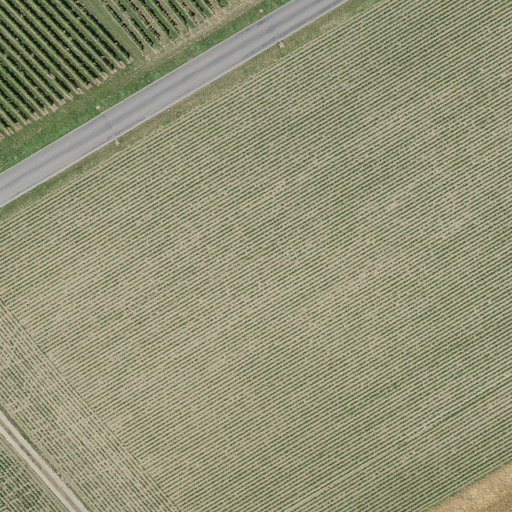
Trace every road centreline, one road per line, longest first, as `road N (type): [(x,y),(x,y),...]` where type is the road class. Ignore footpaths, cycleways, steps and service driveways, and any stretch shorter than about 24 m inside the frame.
road 1 (tertiary): [(0,191),(320,0)]
road 2 (track): [(0,419),(79,511)]
